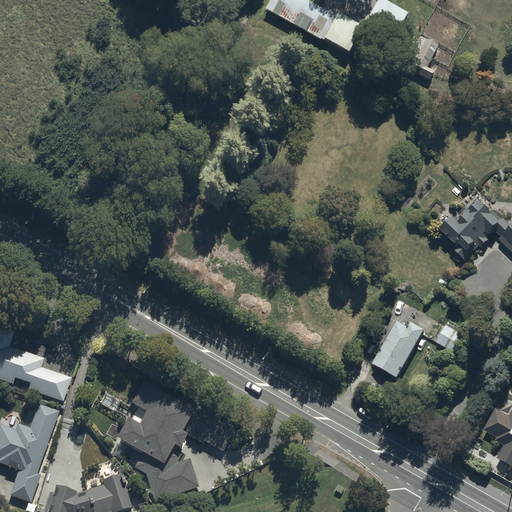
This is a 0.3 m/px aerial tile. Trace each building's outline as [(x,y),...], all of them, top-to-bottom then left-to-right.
[(360,30),(301,0),(270,0),(264,12),(347,55),(360,30)] [(407,13),(382,0),(379,0),(369,19),(396,34),(407,13)] [(436,47),(414,36),(399,68),(429,82),(434,73),(426,69),(436,47)] [(511,251),(511,227),(495,211),(493,213),(479,200),(458,221),(455,219),(442,232),(458,248),(455,251),(466,262),(481,246),(483,249),(490,242),(488,240),(496,232),(503,238),(500,241),(511,251)] [(0,382),(14,387),(16,382),(31,387),(29,392),(64,404),(72,381),(41,371),(44,361),(9,349),(18,322),(0,316),(0,382)] [(447,327),(437,344),(454,354),(464,337),(454,330),(457,324),(451,320),(447,327)] [(374,366),(399,380),(427,332),(413,324),(410,330),(399,323),(374,366)] [(130,425),(129,424),(118,444),(142,457),(135,470),(147,477),(155,504),(157,503),(159,508),(176,502),(174,498),(200,490),(191,461),(178,465),(182,458),(174,453),(175,450),(181,454),(189,440),(184,437),(184,436),(203,446),(204,444),(223,455),(237,430),(195,406),(190,414),(145,388),(133,409),(138,411),(130,425)] [(105,394),(100,404),(115,412),(121,403),(105,394)] [(16,432),(0,426),(0,427),(0,466),(19,473),(11,497),(31,505),(41,477),(37,476),(60,413),(39,406),(31,430),(18,426),(16,432)] [(511,468),(511,413),(510,417),(499,411),(487,433),(498,440),(497,443),(506,448),(498,461),(511,468)] [(55,495),(50,494),(44,511),(127,511),(132,511),(122,477),(103,483),(105,487),(77,496),(57,490),(55,495)]
